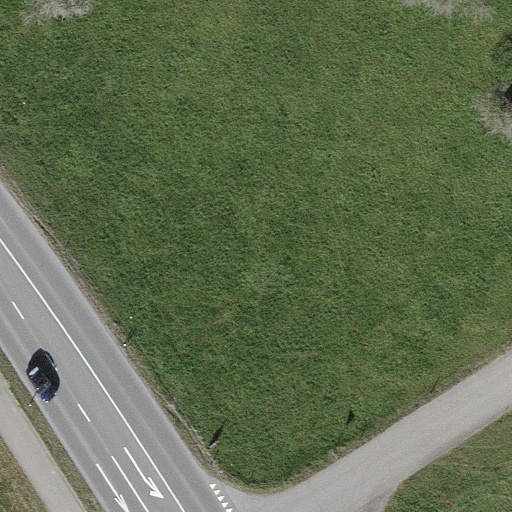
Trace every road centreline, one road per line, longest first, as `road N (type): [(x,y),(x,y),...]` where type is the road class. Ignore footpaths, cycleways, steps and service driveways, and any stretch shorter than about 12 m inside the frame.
road 1 (secondary): [(0,263),(164,511)]
road 2 (unclassified): [(310,511),(511,383)]
